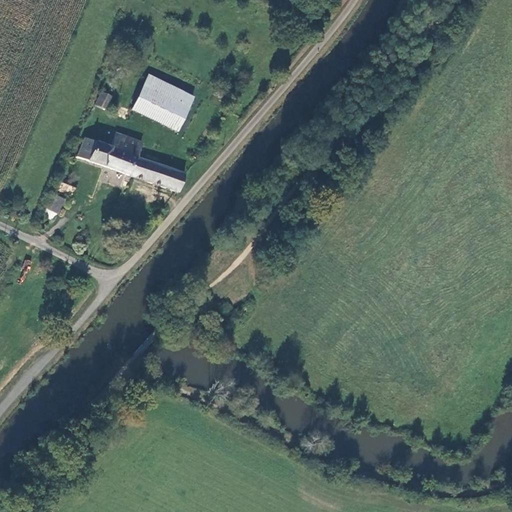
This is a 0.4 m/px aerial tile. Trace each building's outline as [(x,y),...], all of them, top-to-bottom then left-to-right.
[(130,108),(174,131),(191,99),(147,76),(130,108)] [(99,110),(106,98),(98,93),(91,105),(99,110)] [(178,194),(183,176),(136,158),(141,143),(115,133),(112,139),(87,131),(82,140),(79,139),(73,156),(178,194)] [(70,184),(49,178),(45,189),(65,197),(70,184)] [(53,196),(47,211),(54,214),(60,199),(53,196)] [(54,214),(47,211),(45,218),(51,221),(54,214)]
